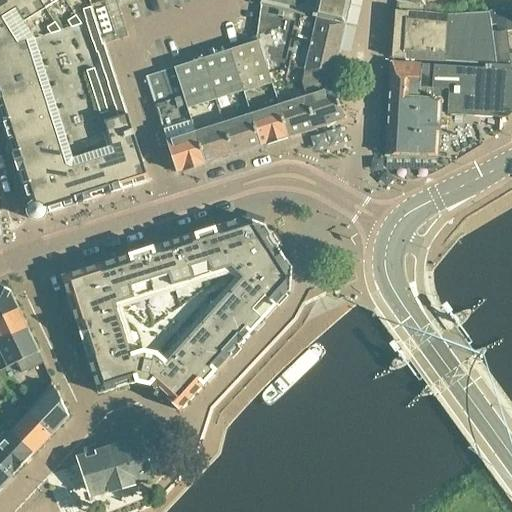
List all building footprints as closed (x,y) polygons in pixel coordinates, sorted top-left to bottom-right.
[(0,0),(0,236),(3,236),(2,228),(31,218),(33,219),(34,220),(40,220),(44,218),(47,214),(48,213),(59,248),(160,216),(150,181),(106,43),(91,0),(0,0)] [(91,0),(106,43),(128,36),(116,0),(91,0)] [(260,0),(260,5),(262,5),(345,24),(350,0),(260,0)] [(396,0),(395,10),(419,13),(419,11),(423,12),(425,0),(396,0)] [(345,24),(262,5),(257,36),(289,136),(344,119),(334,87),(335,87),(332,77),(345,24)] [(419,13),(395,10),(395,11),(392,58),(443,61),(483,63),(496,64),(492,32),(490,13),(476,13),(476,11),(446,14),(423,12),(419,11),(419,13)] [(511,54),(510,55),(507,29),(492,32),(496,64),(510,65),(511,68),(511,54)] [(245,45),(230,50),(261,145),(289,136),(257,36),(248,39),(246,34),(242,35),(245,45)] [(261,145),(230,50),(174,68),(206,163),(261,145)] [(483,68),(392,63),(387,154),(389,155),(389,166),(435,168),(436,157),(437,157),(440,106),(442,106),(442,97),(420,96),(420,87),(449,89),(448,114),(507,118),(511,113),(511,68),(510,65),(496,64),(483,63),(483,68)] [(206,163),(174,68),(147,77),(178,172),(206,163)] [(160,216),(59,248),(67,275),(63,276),(100,393),(138,381),(150,384),(180,410),(288,291),(291,291),(293,266),(290,266),(265,227),(266,225),(243,217),(242,219),(169,242),(160,216)] [(0,285),(0,315),(18,307),(11,292),(12,290),(0,285)] [(0,342),(28,329),(18,307),(0,315),(0,342)] [(39,352),(28,329),(0,342),(0,348),(8,366),(17,362),(39,352)] [(44,362),(39,352),(17,362),(23,373),(44,362)] [(53,381),(25,409),(29,413),(29,412),(52,434),(69,416),(53,381)] [(11,432),(34,454),(34,453),(52,434),(29,412),(29,413),(11,432)] [(0,460),(14,474),(34,454),(11,432),(8,428),(0,436),(0,460)] [(92,456),(83,459),(84,461),(85,463),(93,491),(116,484),(117,484),(126,481),(135,479),(150,474),(165,469),(159,449),(156,438),(140,442),(140,441),(114,449),(113,449),(92,456)] [(0,460),(0,488),(14,474),(0,460)]
